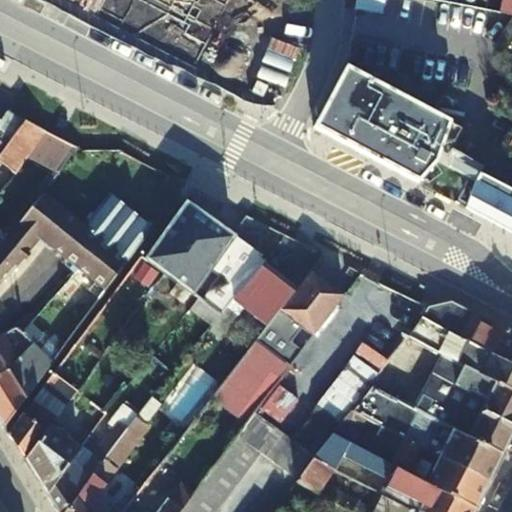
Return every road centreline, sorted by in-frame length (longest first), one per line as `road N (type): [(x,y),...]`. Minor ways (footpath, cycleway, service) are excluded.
road 1 (residential): [(0,41),(511,304)]
road 2 (residential): [(279,147),(0,3)]
road 3 (residential): [(511,288),(452,236),(279,147)]
road 4 (residential): [(279,147),(315,76),(329,0)]
